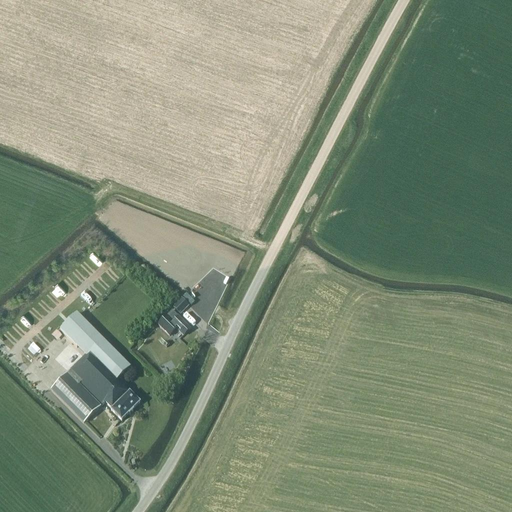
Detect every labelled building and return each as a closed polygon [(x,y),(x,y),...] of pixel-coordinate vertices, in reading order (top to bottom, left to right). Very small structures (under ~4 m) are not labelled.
[(173,308),(180,315),(189,306),(182,299),(173,308)] [(183,337),(190,330),(173,313),(168,319),(166,317),(158,326),(169,337),(176,330),(183,337)] [(130,369),(77,315),(60,332),(85,357),(68,375),(51,391),(83,424),(100,408),(99,407),(78,386),(79,385),(102,407),(105,404),(111,411),(111,412),(121,422),(128,415),(129,416),(133,412),(132,411),(139,404),(129,394),(128,394),(122,388),(125,385),(120,380),(130,369)] [(55,340),(60,335),(56,331),(51,336),(55,340)] [(166,375),(170,382),(178,378),(173,371),(166,375)]
